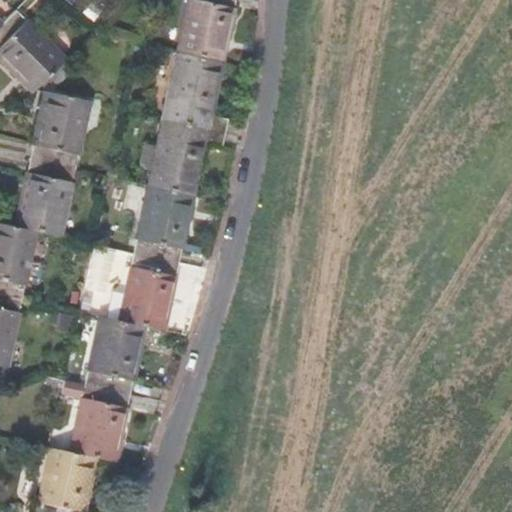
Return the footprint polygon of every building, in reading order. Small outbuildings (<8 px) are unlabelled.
[(186,0),(176,47),(222,57),(234,2),(222,0),(186,0)] [(0,21),(0,55),(33,88),(65,55),(16,6),(2,20),(0,21)] [(162,114),(225,128),(228,114),(211,110),(222,57),(176,47),(162,114)] [(30,154),(76,164),(90,96),(45,87),(30,154)] [(148,180),(194,190),(205,138),(222,142),(225,128),(162,114),(148,180)] [(76,164),(30,154),(16,222),(37,227),(62,232),(76,164)] [(134,248),(179,257),(194,190),(148,180),(134,248)] [(16,222),(0,218),(0,289),(23,294),(37,227),(16,222)] [(145,321),(165,325),(179,257),(134,248),(120,316),(145,321)] [(23,294),(0,289),(0,360),(8,362),(23,294)] [(86,379),(131,389),(145,321),(120,316),(100,312),(86,379)] [(86,379),(71,447),(97,453),(117,457),(131,389),(86,379)] [(71,447),(51,443),(37,511),(40,511),(84,511),(97,453),(71,447)]
